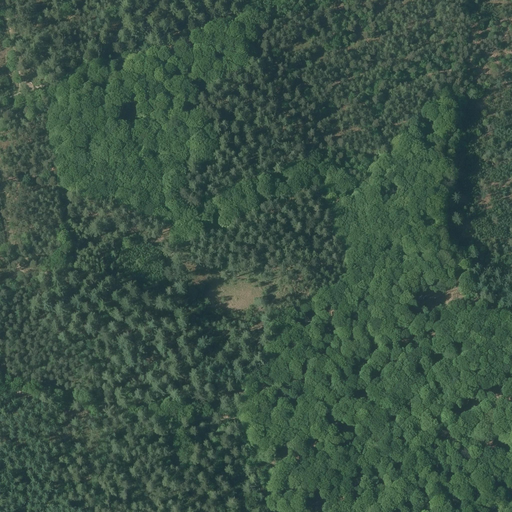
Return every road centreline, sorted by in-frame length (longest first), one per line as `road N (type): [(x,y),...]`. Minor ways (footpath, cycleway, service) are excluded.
road 1 (track): [(175,310),(41,269),(18,274),(0,171)]
road 2 (track): [(144,56),(175,310)]
road 3 (track): [(144,56),(303,0)]
road 4 (track): [(184,415),(241,421),(293,511)]
road 5 (track): [(25,100),(144,56)]
